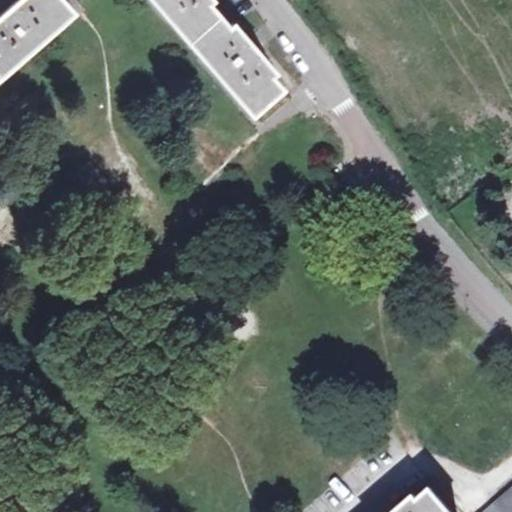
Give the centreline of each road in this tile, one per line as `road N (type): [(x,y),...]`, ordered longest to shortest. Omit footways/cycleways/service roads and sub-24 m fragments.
road 1 (unclassified): [(328,82),(450,259),(511,321)]
road 2 (residential): [(380,511),(425,470),(472,489),(511,471)]
road 3 (residential): [(328,82),(234,157)]
